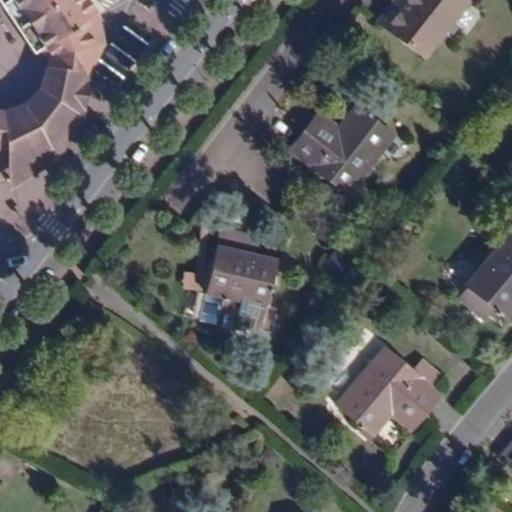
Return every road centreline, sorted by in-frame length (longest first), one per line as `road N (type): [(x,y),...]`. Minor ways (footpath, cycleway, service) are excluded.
road 1 (track): [(359,511),(40,252)]
road 2 (tertiary): [(211,32),(19,279)]
road 3 (residential): [(342,0),(215,166)]
road 4 (residential): [(511,380),(418,511)]
